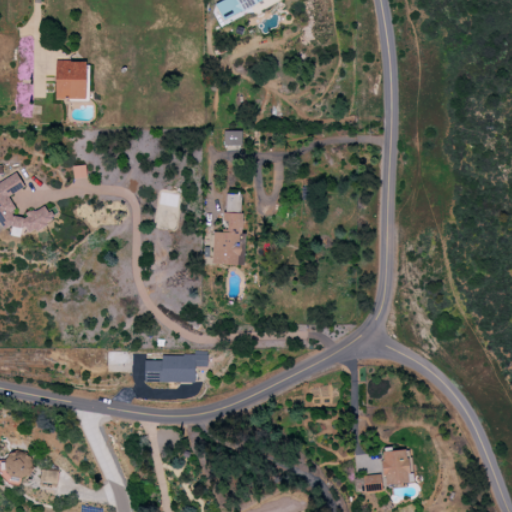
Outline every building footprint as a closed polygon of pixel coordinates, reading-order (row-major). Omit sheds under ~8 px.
[(220,0),(214,3),(222,19),(263,0),(220,0)] [(54,99),(85,99),(86,61),(55,60),(54,99)] [(223,131),(223,146),(241,145),(240,130),(223,131)] [(0,181),(0,229),(11,224),(14,231),(23,226),(27,234),(53,220),(44,202),(18,216),(8,195),(23,187),(16,173),(0,181)] [(240,265),(243,194),(224,193),(223,221),(227,221),(226,232),(212,232),(211,263),(240,265)] [(144,360),(143,381),(194,383),(194,366),(206,366),(206,355),(160,354),(160,360),(144,360)] [(383,484),(410,483),(408,448),(381,449),(383,484)] [(3,469),(8,469),(9,479),(31,478),(30,452),(3,454),(3,469)] [(57,471),(40,469),(39,485),(56,486),(57,471)] [(381,491),(380,474),(362,475),(362,491),(381,491)]
